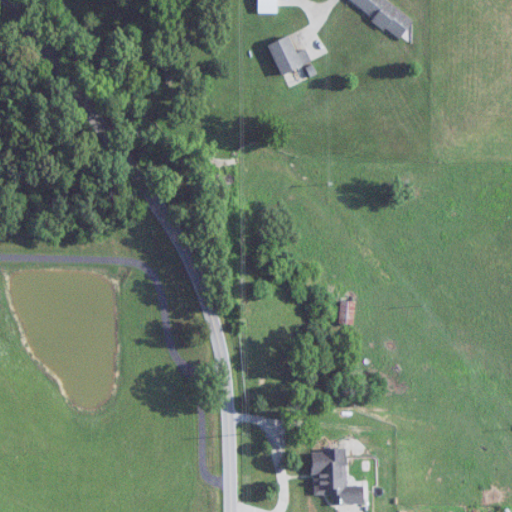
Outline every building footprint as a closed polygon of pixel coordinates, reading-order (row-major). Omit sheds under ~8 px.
[(257,0),(258,13),(278,13),(277,0),(257,0)] [(387,0),(349,0),(349,1),(399,39),(414,20),(387,0)] [(303,65),(288,35),(268,46),(283,75),(303,65)] [(339,324),(354,324),(356,301),(341,300),(339,324)] [(313,450),(313,495),(333,494),(333,504),(363,504),(363,486),(346,486),(346,450),(313,450)]
